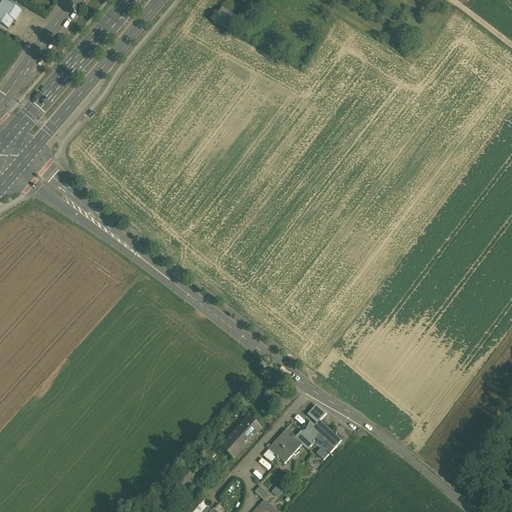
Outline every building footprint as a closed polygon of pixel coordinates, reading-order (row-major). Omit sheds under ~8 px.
[(21,13),(3,2),(0,6),(0,25),(8,30),(13,22),(15,23),(21,13)] [(239,23),(222,12),(215,21),(232,32),(239,23)] [(326,415),(315,406),(307,415),(317,424),(319,421),(319,422),(326,415)] [(252,422),(248,419),(242,425),(247,430),(240,437),(248,444),(260,430),(256,426),(258,424),(258,422),(256,420),(254,420),(252,422)] [(319,422),(319,421),(317,424),(306,436),(305,436),(314,444),(320,450),(316,455),(324,461),(341,442),(319,422)] [(242,425),(221,448),(233,460),(248,444),(240,437),(247,430),(242,425)] [(295,438),(286,430),(268,450),(284,464),(302,445),(302,444),(295,438)] [(314,444),(305,436),(306,436),(301,432),(295,438),(302,444),(302,445),(308,451),(314,444)] [(255,492),(264,501),(270,495),(262,486),(255,492)] [(277,487),(272,493),(278,498),(283,492),(277,487)] [(199,498),(185,511),(203,511),(207,508),(209,507),(199,498)]
